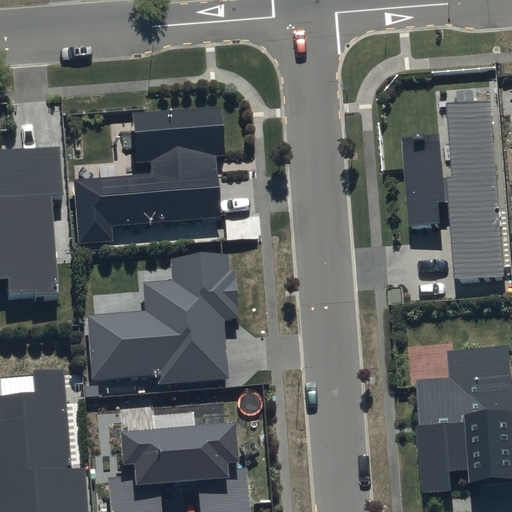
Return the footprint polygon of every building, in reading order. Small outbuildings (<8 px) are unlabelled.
[(445,141),(404,144),(411,233),(443,231),(442,209),(454,208),(460,286),(507,283),(495,107),(450,110),(455,183),(448,184),(445,141)] [(221,113),(131,120),(135,170),(151,169),(152,180),(73,186),(78,249),(112,246),(111,232),(220,224),(215,163),(224,163),(221,113)] [(59,154),(0,158),(0,290),(8,290),(9,302),(35,300),(35,305),(59,303),(51,204),(63,203),(59,154)] [(171,288),(142,290),(144,316),(84,321),(89,387),(157,382),(158,391),(228,385),(223,325),(238,324),(235,276),(230,276),(229,263),(170,267),(171,288)] [(511,353),(450,359),(452,385),(420,387),(424,436),(418,437),(423,500),(455,497),(453,480),(473,479),(474,493),(511,490),(511,353)] [(35,402),(0,404),(0,511),(88,511),(85,475),(71,476),(63,377),(33,380),(35,402)] [(193,421),(152,424),(154,444),(119,447),(122,485),(107,487),(108,511),(160,511),(159,499),(198,496),(199,511),(249,511),(247,477),(239,478),(236,438),(195,441),(193,421)]
